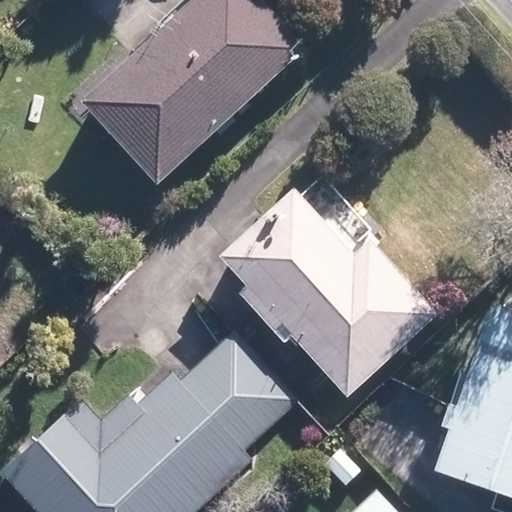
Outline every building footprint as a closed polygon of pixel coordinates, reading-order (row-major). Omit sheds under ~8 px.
[(283,0),(199,0),(93,98),(173,185),(325,44),(283,0)] [(434,326),(428,319),(440,309),(373,233),(375,231),(323,172),(309,184),(228,255),(248,277),(238,286),(288,342),(298,334),(353,397),(434,326)] [(511,286),(444,468),(511,493),(511,286)] [(137,381),(102,413),(85,395),(8,465),(51,511),(192,511),(311,403),(238,324),(155,401),(137,381)] [(349,511),(400,511),(376,487),(349,511)]
